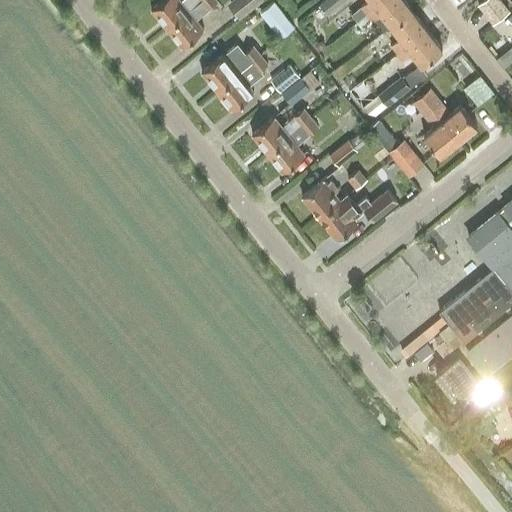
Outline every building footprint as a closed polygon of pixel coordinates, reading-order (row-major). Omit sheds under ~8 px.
[(161,0),(151,8),(167,27),(189,9),(200,0),(161,0)] [(200,0),(189,9),(167,27),(182,46),(204,28),(196,18),(209,8),(219,1),(217,0),(200,0)] [(231,0),(228,3),(239,17),(247,11),(261,0),(231,0)] [(329,13),(345,0),(324,0),(321,3),(329,13)] [(357,20),(366,13),(383,0),(368,0),(361,6),(352,14),(357,20)] [(382,13),(391,25),(412,9),(404,0),(383,0),(366,13),(372,21),(382,13)] [(502,0),(484,0),(478,5),(492,23),(510,9),(502,0)] [(274,1),(260,12),(270,24),(284,13),(274,1)] [(397,52),(427,29),(412,9),(391,25),(401,37),(391,45),(397,52)] [(443,49),(427,29),(397,52),(397,53),(403,60),(412,52),(422,64),(443,49)] [(224,53),(202,71),(217,90),(239,72),(253,61),(261,54),(254,44),(245,51),(237,42),(224,53)] [(239,72),(217,90),(232,109),(254,91),(249,84),(263,72),(261,70),(269,63),(261,54),(253,60),(253,61),(239,72)] [(299,77),(290,65),(271,80),(280,91),(299,77)] [(480,100),(496,87),(483,70),(466,83),(480,100)] [(411,88),(401,76),(378,93),(388,106),(411,88)] [(292,104),(312,89),(303,77),(283,92),(292,104)] [(422,94),(459,140),(477,125),(461,105),(449,115),(446,111),(448,110),(430,88),(422,94)] [(440,155),(459,140),(422,94),(414,101),(431,123),(434,121),(436,125),(424,135),(440,155)] [(274,116),(252,133),(267,152),(289,134),(302,124),(311,116),(304,107),(294,115),(282,125),(274,116)] [(289,134),(267,152),(282,171),(305,153),(297,143),(309,133),(319,126),(312,117),(311,116),(302,124),(289,134)] [(380,119),(369,127),(389,151),(399,143),(380,119)] [(339,165),(359,149),(350,138),(330,153),(339,165)] [(425,163),(404,139),(389,151),(410,175),(425,163)] [(356,187),(366,179),(358,169),(348,177),(356,187)] [(319,217),(340,200),(334,192),(338,189),(331,180),(327,183),(323,178),(302,196),(319,217)] [(347,194),(340,200),(319,217),(336,238),(358,221),(354,217),(364,209),(373,220),(397,201),(388,189),(371,202),(366,195),(355,204),(347,194)] [(511,200),(468,236),(493,267),(439,311),(450,323),(452,325),(486,369),(487,369),(511,348),(511,200)] [(404,253),(424,276),(443,259),(423,236),(404,253)] [(486,369),(452,325),(450,323),(440,331),(445,338),(436,345),(449,362),(437,372),(450,389),(448,391),(454,399),(457,397),(460,401),(481,383),(483,385),(493,377),(487,369),(486,369)] [(498,429),(490,420),(480,429),(487,438),(498,429)]
